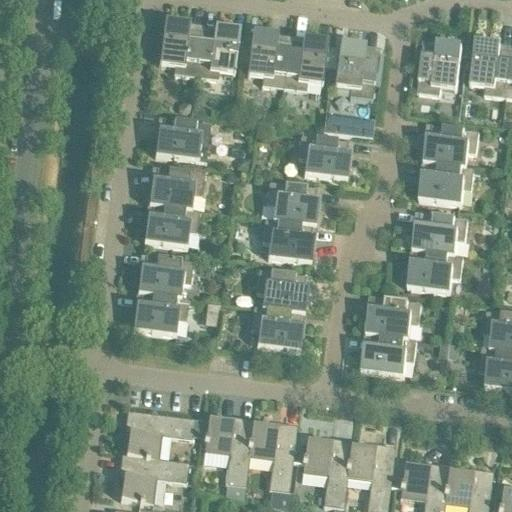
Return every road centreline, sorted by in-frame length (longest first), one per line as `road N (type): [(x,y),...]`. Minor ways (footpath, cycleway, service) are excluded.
road 1 (residential): [(330,400),(343,279),(384,169),(402,26)]
road 2 (residential): [(96,371),(144,8),(153,0)]
road 3 (unclassified): [(5,360),(47,0)]
road 4 (residential): [(165,0),(402,26)]
road 5 (residential): [(330,400),(96,371)]
road 6 (residential): [(511,422),(330,400)]
road 7 (residential): [(80,511),(96,371)]
